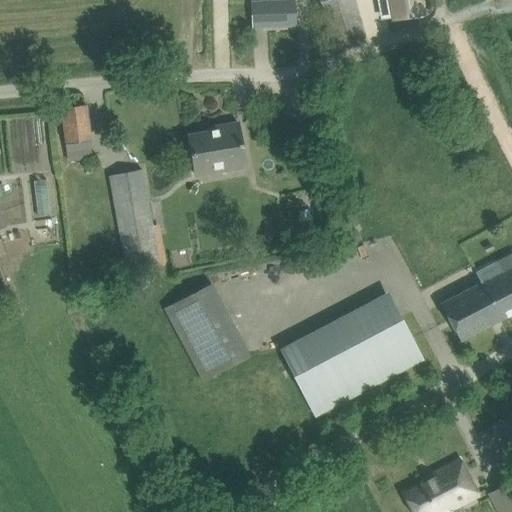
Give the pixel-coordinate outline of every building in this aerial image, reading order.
[(294,0),(251,2),(252,27),(295,25),(294,0)] [(365,37),(359,17),(354,0),(320,0),(333,46),(365,37)] [(375,0),(377,4),(390,2),(393,20),(425,14),(422,0),(375,0)] [(62,108),(68,161),(92,158),(86,105),(62,108)] [(221,130),(209,132),(188,136),(195,175),(196,175),(196,171),(227,166),(228,170),(246,167),(238,123),(221,126),(221,130)] [(159,269),(150,223),(141,169),(110,176),(128,274),(159,269)] [(460,341),(511,313),(511,255),(497,263),(502,273),(441,305),(460,341)] [(511,416),(499,424),(511,447),(511,416)] [(459,460),(434,473),(436,477),(404,493),(414,511),(437,511),(451,505),(453,508),(461,504),(478,495),(471,482),(464,486),(459,477),(466,473),(459,460)] [(511,511),(511,482),(490,493),(499,511),(511,511)]
